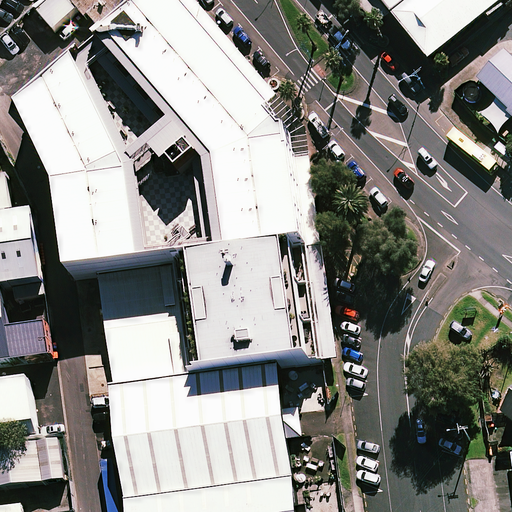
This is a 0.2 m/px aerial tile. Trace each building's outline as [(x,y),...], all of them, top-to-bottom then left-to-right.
[(167,0),(50,0),(38,11),(61,37),(89,13),(116,44),(167,0)] [(155,155),(175,176),(182,171),(192,182),(199,177),(207,248),(147,256),(148,269),(200,263),(214,261),(225,260),(297,251),(306,250),(312,249),(296,141),(174,0),(167,0),(116,44),(108,53),(94,66),(101,74),(167,146),(155,155)] [(390,0),(398,8),(408,0),(390,0)] [(408,0),(398,8),(436,53),(499,0),(408,0)] [(511,61),(505,54),(478,82),(500,104),(486,118),(500,131),(511,118),(511,61)] [(101,74),(94,66),(31,120),(65,195),(76,278),(102,275),(148,269),(147,256),(138,182),(92,82),(101,74)] [(0,207),(15,205),(9,164),(0,165),(0,207)] [(0,286),(47,279),(35,202),(15,205),(0,207),(0,286)] [(102,275),(118,394),(216,380),(229,378),(285,370),(312,366),(320,365),(306,250),(297,251),(225,260),(214,261),(200,263),(148,269),(102,275)] [(0,361),(16,359),(5,285),(0,286),(0,361)] [(118,394),(135,511),(302,488),(285,370),(229,378),(216,380),(118,394)] [(0,382),(0,432),(47,425),(40,376),(0,382)] [(45,448),(50,488),(71,485),(65,445),(45,448)] [(0,453),(0,495),(50,488),(45,448),(0,453)] [(305,511),(302,488),(135,511),(305,511)]
